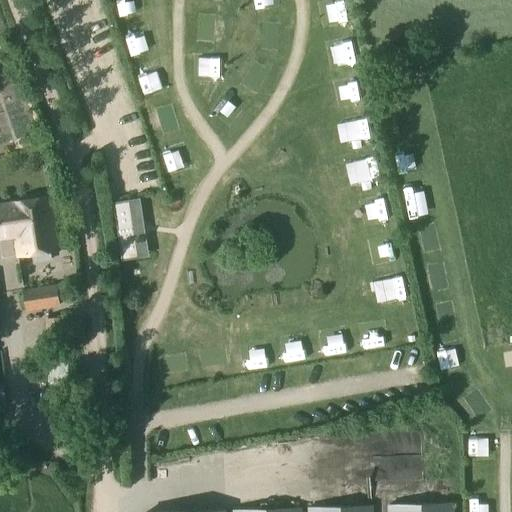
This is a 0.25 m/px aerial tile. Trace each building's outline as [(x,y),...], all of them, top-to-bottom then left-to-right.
[(132,46),(133,21),(122,21),(121,46),(132,46)] [(220,53),(221,31),(210,31),(210,52),(220,53)] [(322,35),(319,59),(339,61),(342,38),(322,35)] [(231,95),(241,81),(225,70),(215,83),(231,95)] [(7,204),(0,204),(0,238),(15,236),(17,245),(19,256),(31,254),(32,262),(50,260),(49,251),(60,249),(51,196),(23,201),(7,203),(7,204)] [(127,200),(113,203),(122,259),(136,257),(130,218),(127,200)] [(55,283),(23,289),(27,312),(59,306),(55,283)] [(71,318),(46,321),(50,352),(75,349),(71,318)] [(67,357),(49,359),(51,392),(70,390),(67,357)] [(472,499),(464,511),(488,511),(490,509),(472,499)] [(371,511),(371,505),(308,507),(308,511),(453,511),(453,503),(390,505),(389,511),(371,511)]
